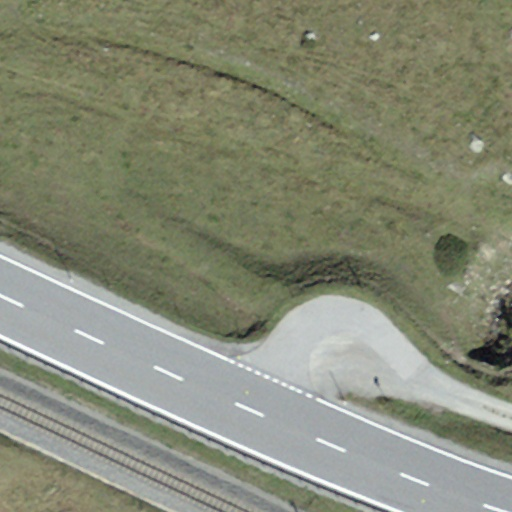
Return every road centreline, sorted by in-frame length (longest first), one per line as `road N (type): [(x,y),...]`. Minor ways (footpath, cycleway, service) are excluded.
road 1 (primary): [(511,511),(256,414),(0,296)]
road 2 (track): [(256,414),(312,343),(332,331),(358,330),(449,388),(511,416)]
